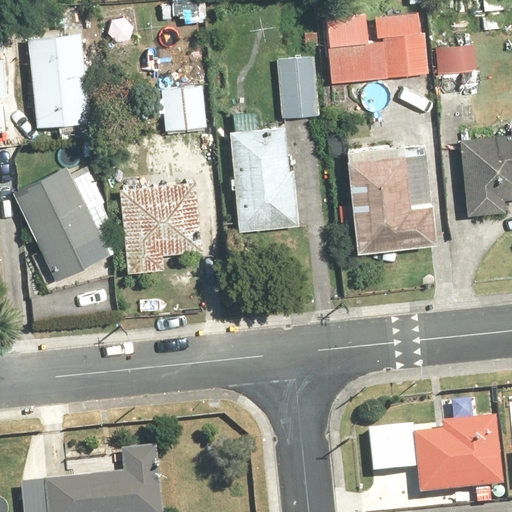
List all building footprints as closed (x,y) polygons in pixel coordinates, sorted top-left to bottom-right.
[(330,17),(337,83),(431,73),(424,7),(330,17)] [(94,123),(85,32),(32,37),(40,128),(94,123)] [(440,47),(440,73),(470,72),(470,46),(440,47)] [(317,55),(280,58),(284,117),(322,114),(317,55)] [(210,127),(207,84),(165,87),(169,130),(210,127)] [(297,126),(236,130),(241,229),(303,226),(297,126)] [(511,131),(471,131),(471,214),(511,214),(511,131)] [(355,162),(364,251),(444,243),(440,204),(437,205),(430,140),(349,148),(351,162),(355,162)] [(74,163),(18,189),(59,278),(115,252),(74,163)] [(208,249),(201,177),(125,184),(133,271),(171,267),(170,253),(208,249)] [(416,432),(421,492),(508,483),(501,416),(444,422),(445,429),(416,432)] [(128,471),(23,481),(26,511),(169,511),(162,443),(126,446),(128,471)]
